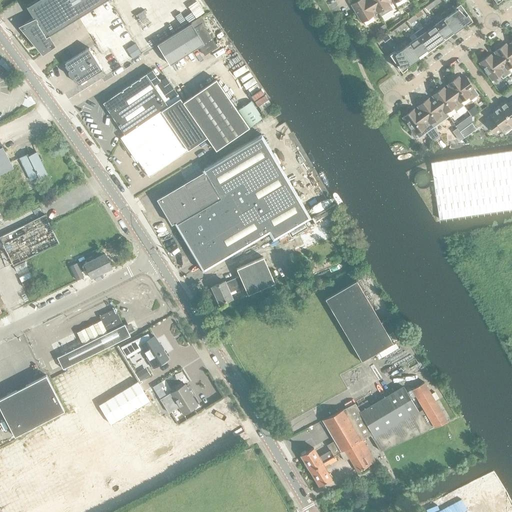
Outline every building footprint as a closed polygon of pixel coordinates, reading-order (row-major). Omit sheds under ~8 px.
[(34,20),(24,28),(28,33),(27,33),(42,52),(53,45),(48,37),(55,32),(79,17),(107,0),(38,0),(36,1),(30,5),(27,7),(34,20)] [(377,11),(370,0),(357,0),(351,4),(362,21),(373,15),(372,14),(377,11)] [(394,2),(392,0),(370,0),(377,11),(378,12),(380,16),(391,10),(388,6),(389,6),(387,3),(391,0),(392,0),(394,3),(394,2)] [(449,7),(449,8),(462,26),(466,23),(466,24),(472,20),(459,3),(454,7),(456,9),(452,12),(449,7)] [(462,26),(449,8),(440,14),(454,32),(462,26)] [(420,10),(414,15),(417,19),(422,15),(422,13),(420,10)] [(445,39),(454,32),(440,14),(443,18),(434,24),(445,39)] [(191,23),(157,44),(170,65),(199,46),(204,55),(217,47),(202,23),(194,27),(191,23)] [(397,27),(399,31),(405,27),(405,25),(403,23),(397,27)] [(436,45),(445,39),(434,24),(426,31),(423,26),(423,27),(436,45)] [(436,45),(423,27),(414,33),(427,51),(436,45)] [(427,51),(414,33),(409,37),(412,41),(408,43),(406,39),(405,39),(419,58),(427,51)] [(410,64),(419,58),(405,39),(397,46),(410,64)] [(511,43),(510,42),(511,43),(507,47),(504,44),(500,47),(498,46),(495,48),(495,50),(494,51),(510,72),(509,70),(511,67),(511,43)] [(406,67),(410,64),(397,46),(392,49),(394,51),(389,54),(401,71),(407,67),(406,67)] [(64,63),(69,70),(67,71),(68,73),(68,75),(69,76),(72,77),(73,77),(78,84),(102,69),(89,48),(64,63)] [(490,54),(485,57),(483,57),(480,59),(480,61),(479,62),(492,80),(500,74),(502,78),(510,72),(494,51),(497,54),(492,58),(490,54)] [(103,103),(124,135),(160,110),(179,98),(170,84),(167,86),(163,81),(153,85),(146,74),(103,103)] [(457,76),(453,80),(451,79),(448,81),(448,83),(447,84),(463,105),(461,101),(467,96),(470,100),(478,94),(473,87),(465,76),(460,80),(457,76)] [(182,102),(207,137),(216,150),(249,127),(215,79),(182,102)] [(433,94),(448,116),(446,112),(453,107),(455,111),(463,105),(447,84),(449,87),(445,90),(442,87),(438,90),(436,90),(433,92),(433,94)] [(448,116),(433,94),(432,95),(435,98),(430,101),(428,98),(423,101),(421,101),(418,103),(418,105),(433,127),(448,116)] [(120,137),(121,139),(137,162),(138,161),(149,177),(187,150),(207,137),(182,102),(179,98),(160,110),(124,135),(120,137)] [(505,101),(499,106),(511,123),(511,101),(511,102),(510,100),(507,103),(505,101)] [(413,108),(408,112),(406,112),(403,114),(403,116),(402,116),(418,138),(433,127),(418,105),(417,105),(420,109),(416,112),(413,108)] [(503,132),(511,125),(511,123),(499,106),(492,110),(494,112),(490,115),(492,117),(486,121),(495,133),(500,129),(503,132)] [(474,107),(469,111),(472,116),(478,112),(474,107)] [(476,128),(471,122),(459,131),(460,133),(464,137),(476,128)] [(186,181),(158,198),(159,200),(160,200),(172,220),(171,221),(173,223),(174,223),(192,254),(197,262),(198,261),(202,268),(201,269),(202,271),(204,270),(268,232),(272,239),(310,217),(261,134),(203,168),(201,169),(203,171),(202,172),(202,173),(195,177),(186,182),(186,181)] [(0,174),(13,168),(8,157),(0,141),(0,174)] [(511,151),(430,163),(439,219),(511,208),(511,151)] [(26,154),(19,158),(30,180),(36,178),(37,181),(48,176),(36,152),(27,156),(26,154)] [(0,236),(0,239),(13,266),(59,243),(45,215),(0,236)] [(105,254),(84,264),(91,278),(111,268),(105,254)] [(224,281),(212,287),(219,304),(232,298),(228,289),(242,282),(248,294),(274,282),(263,256),(236,268),(240,276),(225,282),(224,281)] [(76,263),(70,266),(77,280),(83,277),(76,263)] [(356,280),(325,299),(344,331),(361,361),(399,339),(387,318),(381,322),(375,313),(356,280)] [(115,308),(99,316),(100,319),(107,332),(83,344),(57,357),(60,363),(63,369),(130,336),(127,329),(124,324),(123,325),(115,308)] [(76,331),(83,344),(107,332),(100,319),(76,331)] [(147,334),(120,347),(127,357),(141,348),(153,367),(160,363),(161,364),(167,360),(166,359),(168,358),(154,336),(150,339),(147,334)] [(115,354),(63,380),(71,396),(125,368),(115,354)] [(64,410),(46,375),(0,398),(0,408),(14,436),(64,410)] [(137,381),(99,405),(110,424),(149,400),(137,381)] [(400,388),(371,405),(367,400),(357,406),(355,403),(320,421),(323,427),(325,425),(334,441),(327,445),(334,455),(339,452),(362,438),(370,433),(380,451),(429,429),(447,421),(436,403),(435,400),(439,398),(435,391),(431,394),(424,382),(412,389),(431,421),(426,424),(405,388),(400,388)] [(165,395),(162,391),(158,384),(148,390),(151,396),(154,401),(165,395)] [(170,393),(160,400),(168,413),(178,407),(183,414),(197,405),(193,398),(185,384),(170,393)] [(147,413),(118,427),(140,475),(171,461),(147,413)] [(85,435),(4,475),(22,511),(55,511),(110,484),(85,435)] [(375,461),(362,438),(339,452),(344,460),(349,457),(357,471),(375,461)] [(301,455),(309,469),(334,455),(327,445),(330,450),(319,457),(313,448),(301,455)] [(336,460),(334,455),(309,469),(319,486),(331,478),(324,466),(329,462),(330,463),(336,460)] [(496,511),(485,490),(449,510),(450,511),(496,511)]
